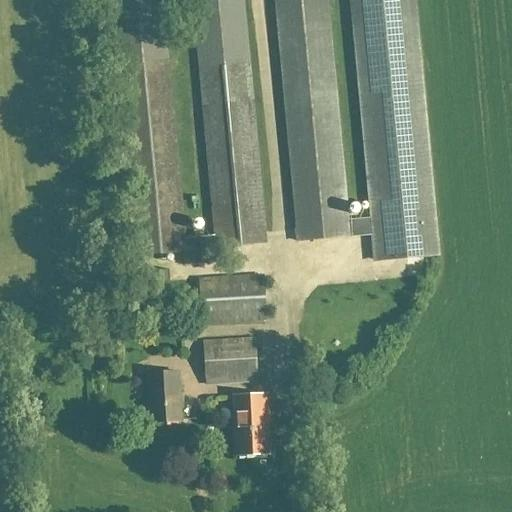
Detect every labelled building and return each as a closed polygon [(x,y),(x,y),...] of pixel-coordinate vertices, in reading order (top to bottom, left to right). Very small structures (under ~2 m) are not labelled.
[(215,264),(214,251),(266,246),(244,0),(190,0),(196,60),(213,238),(185,241),(168,63),(161,0),(108,0),(115,68),(133,260),(186,255),(187,267),(215,264)] [(350,0),(371,219),(346,221),(325,0),(273,0),(296,244),(373,237),(375,262),(437,258),(412,0),(350,0)] [(428,277),(428,261),(411,261),(411,277),(428,277)] [(200,326),(264,322),(262,278),(198,282),(200,326)] [(204,386),(255,383),(253,341),(202,344),(204,386)] [(149,425),(180,423),(177,374),(146,376),(149,425)] [(234,458),(270,456),(267,396),(231,398),(234,458)] [(94,443),(95,433),(82,433),(82,444),(94,443)]
